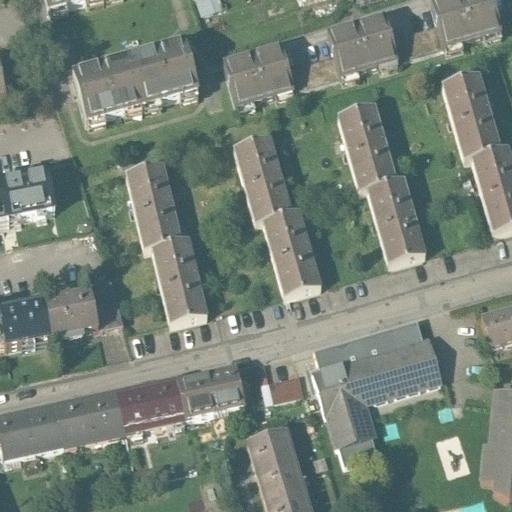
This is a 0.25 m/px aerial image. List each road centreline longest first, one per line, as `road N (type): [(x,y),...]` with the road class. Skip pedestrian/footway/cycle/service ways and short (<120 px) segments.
road 1 (residential): [(0,406),(511,267)]
road 2 (residential): [(434,0),(285,43)]
